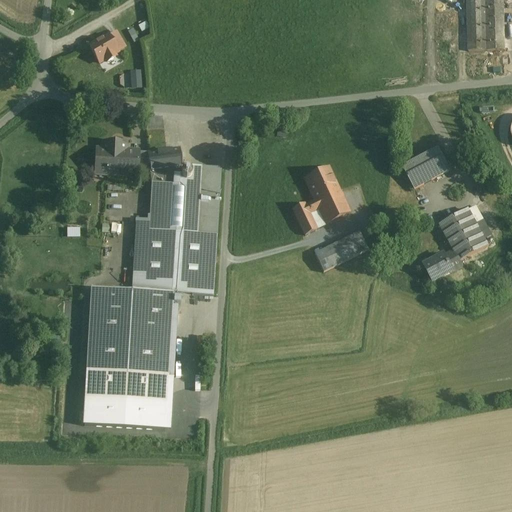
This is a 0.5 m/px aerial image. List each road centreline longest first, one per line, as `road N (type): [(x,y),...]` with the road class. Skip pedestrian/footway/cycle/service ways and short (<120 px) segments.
road 1 (unclassified): [(209,511),(231,113)]
road 2 (unclassified): [(231,113),(511,81)]
road 3 (unclassified): [(44,80),(77,102),(231,113)]
